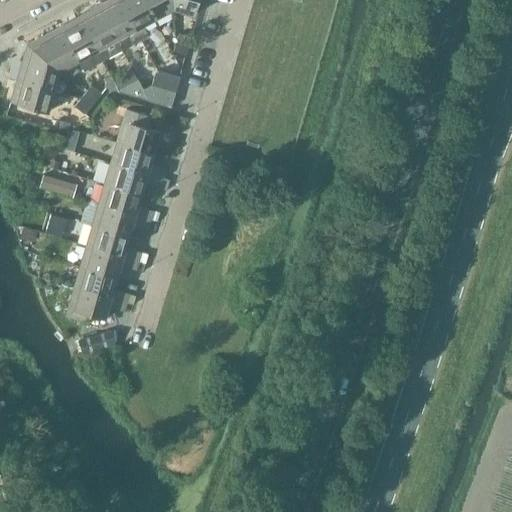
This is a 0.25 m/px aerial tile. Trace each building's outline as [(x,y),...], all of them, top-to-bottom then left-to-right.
[(117,0),(110,0),(97,7),(115,40),(126,34),(132,45),(140,41),(117,0)] [(142,0),(117,0),(140,41),(148,37),(142,26),(153,20),(142,0)] [(171,0),(142,0),(153,20),(172,9),(171,0)] [(198,0),(171,0),(172,9),(194,16),(198,0)] [(78,17),(102,62),(121,51),(115,40),(97,7),(78,17)] [(78,17),(59,28),(83,72),(102,62),(78,17)] [(59,28),(27,46),(59,71),(77,61),(59,28)] [(178,34),(176,43),(188,46),(191,38),(178,34)] [(188,46),(176,43),(173,51),(186,55),(188,46)] [(27,46),(17,80),(53,92),(59,71),(27,46)] [(154,73),(150,85),(175,93),(179,77),(158,71),(154,73)] [(135,76),(116,87),(120,93),(150,104),(149,102),(142,90),(135,76)] [(105,89),(120,93),(116,87),(114,83),(111,77),(105,80),(105,89)] [(53,92),(17,80),(10,103),(46,114),(53,92)] [(85,93),(95,101),(101,94),(91,86),(85,93)] [(175,93),(150,86),(142,90),(149,102),(170,108),(175,93)] [(85,93),(80,100),(90,108),(95,101),(85,93)] [(90,108),(80,100),(74,107),(84,115),(90,108)] [(126,110),(116,143),(152,154),(159,132),(146,129),(150,117),(126,110)] [(68,132),(70,124),(55,121),(54,128),(54,129),(56,130),(68,132)] [(81,135),(71,133),(68,142),(75,144),(79,142),(81,135)] [(116,143),(110,164),(163,179),(165,170),(149,166),(152,154),(116,143)] [(57,170),(59,163),(47,160),(47,159),(45,166),(57,170)] [(110,164),(104,184),(140,195),(144,183),(160,188),(163,179),(110,164)] [(76,185),(43,175),(39,187),(72,197),(76,185)] [(98,205),(150,220),(152,216),(153,212),(137,207),(140,195),(104,184),(98,205)] [(148,229),(150,220),(98,205),(92,226),(128,236),(132,224),(148,229)] [(160,214),(153,212),(152,216),(150,220),(157,222),(160,214)] [(61,238),(66,220),(51,215),(46,233),(61,238)] [(125,248),(128,236),(92,226),(86,246),(138,262),(141,253),(125,248)] [(36,233),(22,229),(20,238),(34,242),(36,233)] [(86,246),(80,267),(116,278),(119,266),(136,271),(138,262),(86,246)] [(80,267),(73,288),(126,303),(129,295),(112,290),(116,278),(80,267)] [(126,303),(73,288),(65,316),(84,322),(87,315),(104,320),(107,307),(124,312),(126,303)] [(136,297),(129,295),(126,303),(133,305),(136,297)] [(110,331),(78,341),(83,358),(94,355),(116,348),(110,331)]
